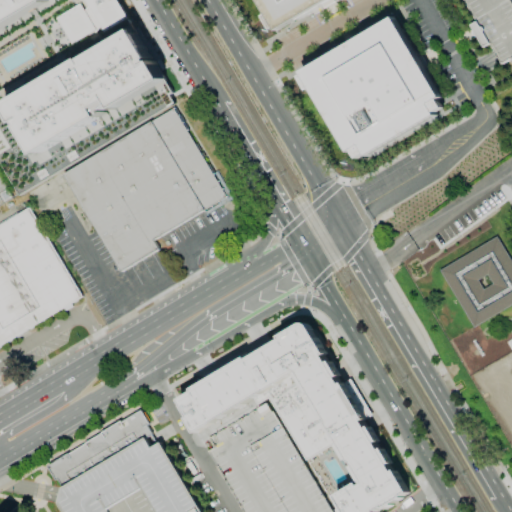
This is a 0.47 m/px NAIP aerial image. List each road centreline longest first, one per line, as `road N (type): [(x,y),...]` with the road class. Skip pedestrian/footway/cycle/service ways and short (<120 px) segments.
road 1 (primary): [(501,495),(341,225)]
road 2 (primary): [(307,255),(459,511)]
road 3 (secondary): [(84,406),(123,394),(275,304),(316,303),(346,319)]
road 4 (secondary): [(250,267),(0,418)]
road 5 (primary): [(341,225),(207,0)]
road 6 (secondary): [(213,310),(332,241),(341,225)]
road 7 (secondary): [(0,456),(115,387)]
road 8 (secondary): [(115,387),(213,310)]
road 9 (primary): [(155,0),(218,105)]
